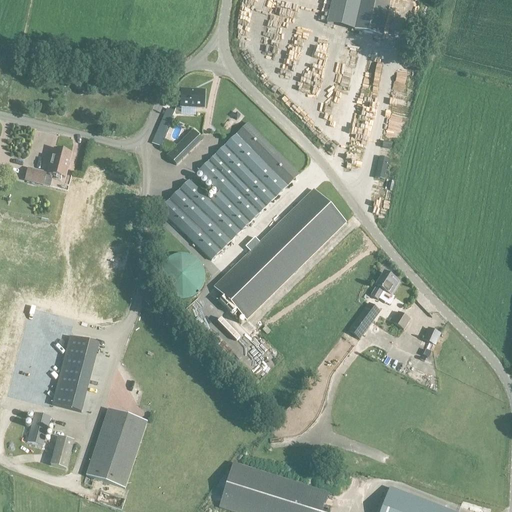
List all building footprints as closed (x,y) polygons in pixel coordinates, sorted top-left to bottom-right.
[(331,0),(326,25),(352,31),(382,38),(390,0),(331,0)] [(257,47),(267,49),(269,40),(260,37),(257,47)] [(205,92),(181,91),(180,108),(204,109),(205,92)] [(331,117),(338,100),(333,98),(327,115),(331,117)] [(151,145),(161,149),(168,132),(166,131),(174,112),(166,109),(151,145)] [(316,111),(311,128),(317,129),(318,125),(323,126),(326,114),(316,111)] [(401,134),(402,128),(393,126),(392,132),(401,134)] [(392,144),(384,142),(382,148),(390,150),(392,144)] [(55,151),(55,152),(49,175),(66,179),(72,155),(55,151)] [(380,158),(375,179),(383,181),(388,160),(380,158)] [(28,169),(24,182),(44,186),(50,188),(52,181),(50,177),(46,176),(47,174),(28,169)] [(85,193),(83,200),(92,202),(94,195),(85,193)] [(258,229),(266,215),(244,203),(240,211),(250,216),(247,223),(258,229)] [(224,206),(214,215),(240,243),(249,235),(230,214),(231,214),(224,206)] [(325,254),(350,233),(338,218),(330,225),(335,232),(319,246),(325,254)] [(7,235),(10,225),(0,223),(0,259),(1,256),(0,256),(0,246),(4,248),(5,242),(1,241),(2,234),(7,235)] [(121,250),(124,236),(77,224),(75,231),(105,238),(103,245),(121,250)] [(199,233),(195,239),(209,249),(213,243),(199,233)] [(188,312),(212,290),(207,284),(210,281),(194,263),(189,267),(183,260),(160,281),(188,312)] [(385,274),(376,287),(370,297),(377,302),(384,292),(391,296),(399,283),(385,274)] [(75,311),(88,313),(89,306),(76,304),(75,311)] [(347,332),(359,341),(380,313),(368,304),(347,332)] [(391,324),(404,331),(410,320),(397,313),(391,324)] [(428,329),(422,340),(436,347),(441,335),(428,329)] [(99,346),(69,338),(52,406),(81,414),(99,346)] [(340,351),(326,367),(333,373),(347,357),(340,351)] [(363,362),(345,399),(355,403),(372,366),(363,362)] [(388,403),(393,392),(395,393),(401,381),(396,378),(393,384),(388,382),(379,399),(388,403)] [(414,420),(426,392),(421,390),(419,393),(413,390),(405,409),(410,411),(407,417),(414,420)] [(125,489),(147,423),(108,410),(86,477),(125,489)] [(34,414),(26,443),(43,448),(51,418),(34,414)] [(383,438),(389,439),(392,429),(386,427),(383,438)] [(66,471),(74,442),(58,438),(50,467),(66,471)] [(219,509),(229,511),(330,511),(331,511),(324,509),(328,494),(233,464),(219,509)] [(450,511),(390,489),(381,511),(450,511)]
